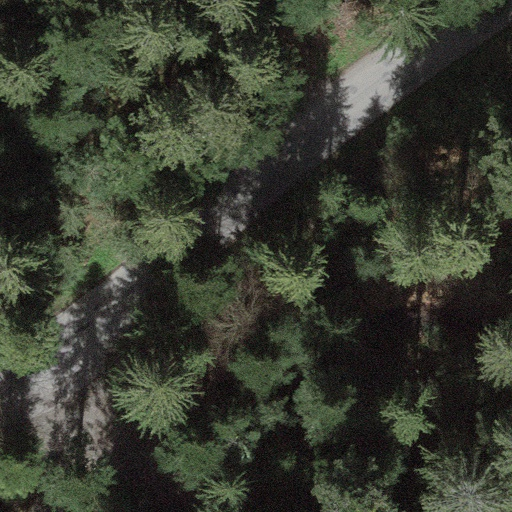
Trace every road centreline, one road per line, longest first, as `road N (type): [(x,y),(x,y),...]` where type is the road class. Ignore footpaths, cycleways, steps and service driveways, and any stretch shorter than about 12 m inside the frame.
road 1 (unclassified): [(511,3),(330,128),(52,353),(0,376)]
road 2 (track): [(52,353),(511,332)]
